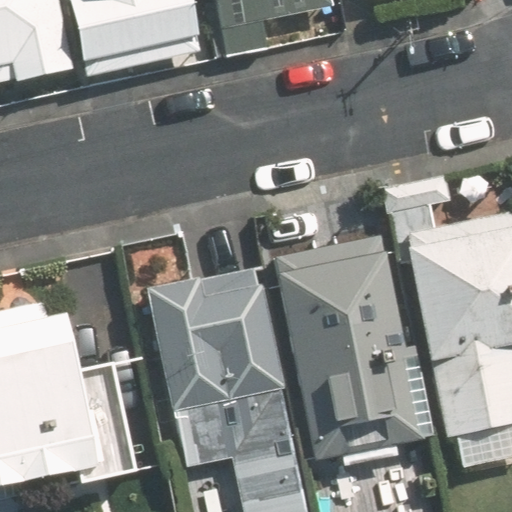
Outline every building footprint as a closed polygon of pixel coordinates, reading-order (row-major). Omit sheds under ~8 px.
[(0,0),(0,86),(71,73),(57,0),(0,0)] [(191,0),(68,0),(86,78),(203,51),(191,0)] [(326,0),(213,0),(221,31),(328,8),(326,0)] [(455,438),(463,472),(496,465),(492,446),(511,441),(511,214),(404,238),(447,439),(455,438)] [(406,352),(384,244),(274,265),(313,464),(434,441),(416,350),(406,352)] [(308,511),(252,267),(145,292),(185,468),(229,458),(241,511),(308,511)] [(42,304),(0,313),(0,487),(76,471),(79,484),(132,472),(110,368),(78,375),(65,314),(45,319),(42,304)]
